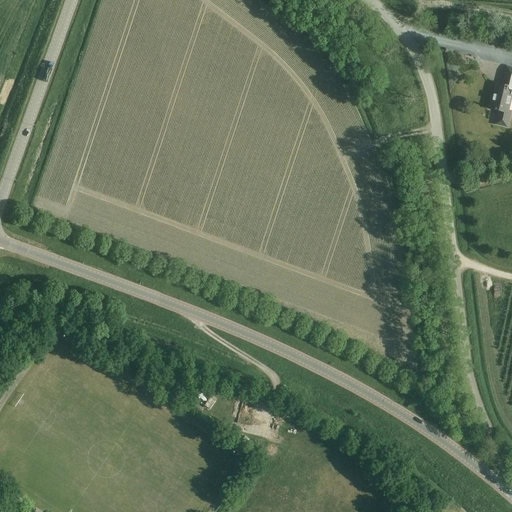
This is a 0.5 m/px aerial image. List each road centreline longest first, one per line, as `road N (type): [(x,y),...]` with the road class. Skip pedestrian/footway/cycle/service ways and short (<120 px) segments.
road 1 (tertiary): [(511,496),(417,424),(309,363),(0,241)]
road 2 (unclassified): [(492,428),(469,366),(429,88),(407,40),(368,0)]
road 3 (tertiary): [(0,200),(72,0)]
road 4 (unknown): [(511,59),(416,37),(392,21)]
